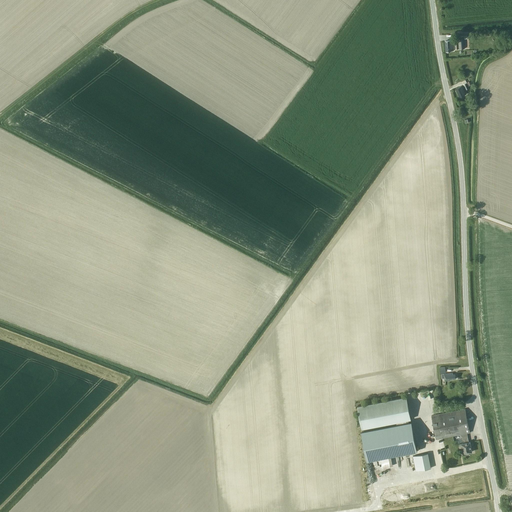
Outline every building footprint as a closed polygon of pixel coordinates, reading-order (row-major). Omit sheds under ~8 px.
[(464,44),(463,36),(458,36),(459,41),(455,42),(453,42),(453,40),(445,41),(446,51),(454,51),(453,44),(455,44),(455,49),(459,49),(464,48),(464,44)] [(466,93),(462,85),(456,89),(459,97),(466,93)] [(357,405),(362,428),(401,421),(408,419),(411,419),(407,396),(357,405)] [(470,432),(465,409),(432,415),(436,439),(461,434),(463,443),(461,443),(463,453),(472,451),(470,442),(469,442),(467,433),(470,432)] [(412,421),(409,422),(408,419),(401,421),(402,423),(362,431),(368,460),(417,451),(412,421)] [(428,453),(413,456),(416,471),(431,468),(428,453)]
